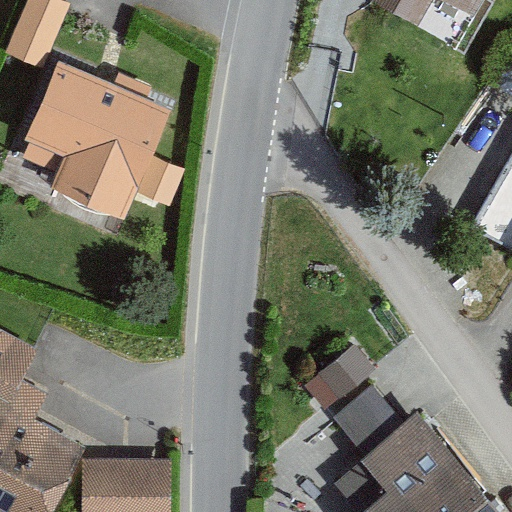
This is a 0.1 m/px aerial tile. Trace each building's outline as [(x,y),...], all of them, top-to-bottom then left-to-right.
[(27,0),(8,46),(43,61),(68,0),(27,0)] [(396,0),(420,14),(427,0),(472,0),(474,1),(474,0),(396,0)] [(169,96),(58,51),(26,129),(31,131),(23,151),(58,165),(54,175),(125,204),(169,96)] [(140,186),(170,200),(186,164),(156,150),(140,186)] [(0,384),(10,390),(37,342),(0,321),(0,384)] [(306,380),(325,403),(373,362),(354,339),(306,380)] [(336,410),(362,437),(400,402),(374,374),(336,410)] [(0,510),(3,511),(43,511),(82,440),(0,396),(0,510)] [(511,511),(420,403),(363,451),(387,479),(350,510),(351,511),(511,511)] [(169,511),(170,458),(85,458),(84,511),(169,511)]
